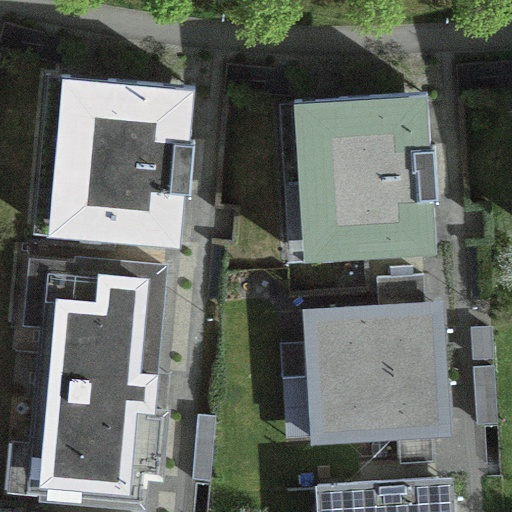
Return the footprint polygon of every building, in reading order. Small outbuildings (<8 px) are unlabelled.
[(195,84),(62,72),(48,230),(180,242),(185,189),(190,189),(195,138),(190,138),(195,84)] [(427,90),(293,97),(304,257),(436,248),(433,194),(438,194),(435,143),(430,143),(427,90)] [(163,264),(79,256),(76,286),(43,283),(27,462),(45,464),(42,494),(142,503),(145,473),(160,474),(165,409),(151,408),(163,264)] [(378,305),(306,309),(310,373),(443,365),(440,301),(425,302),(423,272),(376,275),(378,305)] [(504,364),(482,366),(485,422),(507,420),(504,364)] [(447,429),(443,365),(310,373),(314,437),(396,432),(398,462),(434,460),(432,430),(447,429)] [(453,511),(451,475),(317,484),(318,511),(453,511)]
